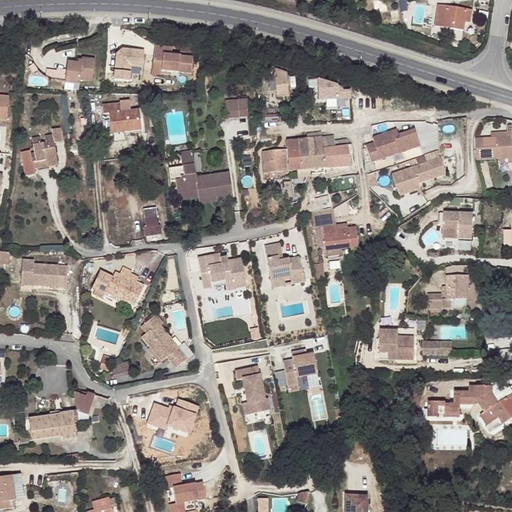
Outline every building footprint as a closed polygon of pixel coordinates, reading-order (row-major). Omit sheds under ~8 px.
[(465,22),(467,10),(439,6),(435,27),(463,31),(465,22)] [(171,54),(171,50),(171,46),(154,45),(153,62),(168,63),(168,69),(179,70),(192,71),(193,56),(181,54),(171,54)] [(82,59),(82,60),(81,63),(77,63),(67,62),(65,82),(79,84),(80,80),(92,81),(95,61),(82,59)] [(168,63),(153,62),(152,73),(178,75),(179,70),(168,69),(168,63)] [(265,94),(276,94),(276,70),(264,70),(265,94)] [(278,97),(290,96),(288,70),(276,71),(278,97)] [(228,119),(248,117),(247,99),(227,100),(228,119)] [(125,132),(144,129),(142,109),(121,111),(120,104),(102,106),(103,114),(109,114),(111,128),(124,127),(125,132)] [(363,112),(358,109),(346,105),(344,111),(342,116),(358,122),(363,112)] [(53,134),(54,141),(62,140),(60,128),(52,129),(53,134)] [(375,143),(366,145),(372,162),(421,146),(416,129),(399,135),(394,136),(392,131),(373,137),(375,143)] [(36,159),(36,161),(56,157),(54,141),(53,134),(45,135),(46,142),(41,143),(40,136),(33,137),(36,159)] [(322,137),(307,138),(308,150),(323,149),(322,137)] [(511,137),(492,138),(476,139),(476,144),(477,159),(499,158),(511,157),(511,137)] [(286,140),(287,149),(289,171),(296,171),(310,169),(308,150),(307,138),(286,140)] [(334,147),(348,146),(348,139),(334,141),(334,147)] [(348,146),(334,147),(327,149),(323,149),(324,168),(350,166),(348,146)] [(182,167),(195,165),(193,149),(181,151),(182,167)] [(289,171),(287,149),(262,151),(264,174),(289,171)] [(324,168),(323,149),(308,150),(310,169),(324,168)] [(39,178),(37,166),(36,161),(36,159),(32,159),(32,155),(23,157),(27,180),(39,178)] [(57,163),(56,157),(36,161),(37,166),(57,163)] [(442,158),(393,173),(399,194),(420,187),(418,182),(447,173),(442,158)] [(197,190),(199,198),(217,196),(217,201),(232,199),(228,172),(196,176),(195,165),(182,167),(170,168),(171,181),(176,181),(177,189),(186,188),(187,192),(197,190)] [(290,190),(283,191),(284,203),(293,202),(290,182),(289,182),(290,190)] [(312,194),(312,200),(328,197),(326,186),(314,187),(313,192),(312,194)] [(186,188),(177,189),(178,201),(199,198),(197,190),(187,192),(186,188)] [(156,208),(144,210),(147,227),(144,227),(145,236),(163,234),(161,225),(158,225),(156,208)] [(322,212),(313,213),(314,220),(316,220),(317,223),(315,223),(315,226),(324,225),(323,219),(335,217),(334,210),(322,212)] [(442,213),(441,230),(458,231),(458,239),(473,240),(474,215),(442,213)] [(337,226),(317,228),(319,247),(326,246),(327,256),(343,254),(343,248),(359,246),(356,227),(337,229),(337,226)] [(471,251),(472,241),(460,240),(459,249),(471,251)] [(292,277),(293,284),(303,283),(299,265),(298,258),(284,260),(281,245),(265,248),(272,280),(292,277)] [(9,249),(0,248),(0,259),(8,259),(9,249)] [(382,250),(378,248),(372,258),(376,260),(382,250)] [(229,265),(228,262),(228,259),(220,260),(222,269),(209,271),(210,274),(202,276),(205,290),(213,289),(212,284),(227,281),(227,285),(228,290),(236,288),(236,289),(246,287),(241,260),(233,261),(234,264),(229,265)] [(33,261),(22,260),(21,278),(32,279),(31,285),(66,288),(67,267),(33,264),(33,261)] [(469,300),(468,266),(454,267),(448,268),(449,287),(445,288),(445,295),(430,296),(430,309),(453,309),(453,301),(469,300)] [(136,282),(138,278),(130,274),(131,272),(125,269),(122,275),(119,274),(115,273),(114,275),(113,278),(106,291),(123,300),(135,306),(144,287),(136,282)] [(106,291),(113,278),(108,276),(100,272),(91,289),(95,290),(93,294),(102,298),(104,295),(106,291)] [(273,288),(293,284),(292,277),(272,280),(273,288)] [(362,287),(364,296),(374,295),(372,286),(362,287)] [(123,300),(106,291),(104,295),(121,303),(123,300)] [(453,301),(453,309),(469,308),(469,300),(453,301)] [(153,317),(160,327),(165,323),(157,314),(153,317)] [(175,359),(171,362),(175,368),(187,358),(160,327),(153,317),(142,327),(147,334),(142,338),(150,348),(162,362),(167,358),(172,355),(175,359)] [(399,336),(399,330),(382,332),(382,353),(397,353),(397,359),(415,360),(415,355),(415,336),(399,336)] [(423,355),(453,355),(453,352),(449,351),(449,342),(429,341),(423,341),(423,355)] [(162,362),(150,348),(149,349),(160,364),(162,362)] [(307,351),(293,354),(295,362),(285,363),(290,389),(300,387),(299,380),(320,376),(315,356),(308,357),(307,351)] [(259,368),(237,373),(238,382),(243,381),(248,404),(249,406),(253,405),(256,415),(272,412),(269,401),(266,401),(259,368)] [(486,413),(482,416),(489,426),(501,418),(511,411),(511,413),(511,386),(502,394),(505,400),(498,404),(486,413)] [(455,405),(446,405),(446,407),(446,418),(461,418),(462,405),(479,405),(480,404),(486,413),(498,404),(494,395),(494,387),(470,387),(469,392),(455,392),(455,405)] [(90,410),(94,395),(88,393),(87,395),(75,395),(78,412),(90,410)] [(90,410),(113,407),(109,400),(94,395),(90,410)] [(146,426),(191,437),(199,405),(174,399),(172,407),(152,403),(146,426)] [(438,403),(429,403),(429,417),(438,418),(438,407),(438,403)] [(249,406),(248,404),(244,405),(246,417),(256,415),(253,405),(249,406)] [(73,412),(74,422),(89,420),(88,416),(90,410),(78,412),(73,412)] [(511,413),(511,411),(501,418),(505,424),(511,419),(511,413)] [(74,422),(73,412),(60,414),(60,415),(57,416),(57,412),(49,413),(50,416),(28,419),(31,441),(63,437),(64,441),(77,439),(74,422)] [(180,475),(163,477),(165,490),(172,489),(174,506),(169,507),(170,511),(185,511),(184,504),(205,501),(203,484),(182,487),(180,475)] [(0,477),(0,509),(10,508),(9,500),(14,500),(16,500),(13,476),(0,477)] [(366,511),(367,500),(345,499),(344,511),(366,511)] [(111,511),(108,500),(94,503),(95,510),(90,511),(111,511)]
